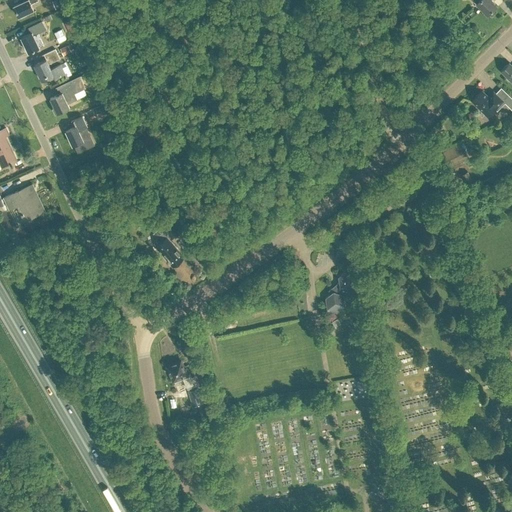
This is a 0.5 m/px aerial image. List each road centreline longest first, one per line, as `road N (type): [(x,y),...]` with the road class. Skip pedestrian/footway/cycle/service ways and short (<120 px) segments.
road 1 (tertiary): [(144,336),(379,161),(511,31)]
road 2 (residential): [(144,336),(0,44)]
road 3 (trunk): [(124,511),(0,298)]
road 4 (tertiary): [(206,511),(163,442),(144,336)]
